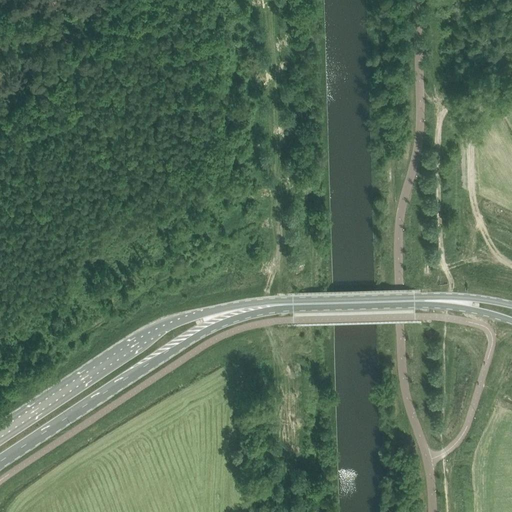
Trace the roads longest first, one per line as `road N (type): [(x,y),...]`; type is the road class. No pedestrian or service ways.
road 1 (tertiary): [(0,461),(222,313)]
road 2 (tertiary): [(222,313),(165,324),(0,435)]
road 3 (tertiary): [(451,300),(222,313)]
